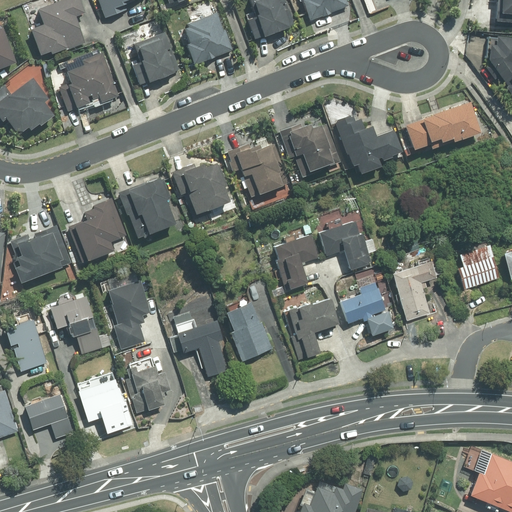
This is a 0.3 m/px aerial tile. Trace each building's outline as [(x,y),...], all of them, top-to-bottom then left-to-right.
[(84,0),(59,0),(42,6),(47,22),(33,27),(42,52),(53,48),(54,51),(70,45),(72,49),(88,43),(78,14),(88,11),(84,0)] [(94,0),(102,20),(118,13),(115,7),(131,0),(94,0)] [(251,21),(245,23),(252,43),(293,28),(282,0),(243,0),(251,21)] [(342,0),(295,0),(305,23),(345,7),(342,0)] [(398,1),(380,0),(373,0),(372,11),(397,13),(398,1)] [(511,0),(491,0),(489,22),(511,23),(511,0)] [(214,15),(178,29),(185,46),(181,47),(188,67),(229,50),(214,15)] [(6,25),(0,27),(0,77),(1,77),(0,73),(0,66),(18,59),(6,25)] [(161,34),(127,49),(134,65),(128,68),(138,91),(168,78),(158,54),(168,50),(161,34)] [(482,61),(486,67),(483,70),(490,79),(494,76),(503,87),(499,90),(511,105),(511,66),(511,65),(511,55),(511,40),(484,38),(482,61)] [(58,78),(61,86),(71,110),(93,101),(95,105),(113,98),(109,87),(105,89),(98,71),(106,68),(99,52),(62,66),(65,75),(58,78)] [(5,85),(0,88),(0,112),(3,117),(9,112),(22,129),(30,123),(33,127),(41,121),(43,124),(57,112),(48,100),(52,97),(34,75),(11,93),(5,85)] [(463,103),(400,123),(409,152),(425,146),(427,152),(474,137),(463,103)] [(346,118),(329,124),(346,169),(351,167),(353,174),(376,166),(374,162),(399,152),(391,131),(373,138),(369,128),(362,131),(358,121),(349,124),(346,118)] [(297,125),(275,133),(284,159),(290,157),(297,176),(328,165),(315,128),(300,133),(297,125)] [(247,145),(223,154),(230,174),(237,171),(247,199),(276,188),(272,176),(273,175),(264,148),(250,153),(247,145)] [(190,166),(166,174),(175,199),(183,196),(190,217),(207,210),(209,217),(238,207),(229,182),(216,187),(209,166),(192,172),(190,166)] [(154,177),(121,190),(139,237),(172,225),(154,177)] [(115,215),(120,213),(113,194),(95,201),(96,206),(86,210),(89,219),(70,226),(83,262),(118,249),(114,238),(127,234),(122,219),(118,221),(115,215)] [(351,219),(311,235),(320,258),(335,252),(344,274),(369,263),(366,255),(373,251),(369,241),(364,243),(360,234),(358,235),(351,219)] [(15,258),(24,281),(73,262),(59,224),(35,233),(37,238),(30,241),(27,233),(14,238),(21,256),(15,258)] [(306,235),(270,248),(275,262),(269,264),(279,292),(302,284),(294,264),(314,256),(306,235)] [(486,247),(455,257),(458,267),(451,270),(459,292),(497,279),(486,247)] [(511,249),(495,254),(503,280),(511,277),(511,249)] [(422,263),(384,276),(400,322),(426,313),(416,285),(429,281),(422,263)] [(121,322),(117,323),(123,348),(147,341),(142,323),(146,322),(144,314),(153,312),(143,279),(111,288),(121,322)] [(356,297),(335,304),(342,325),(359,319),(365,337),(387,330),(371,284),(353,290),(356,297)] [(59,295),(62,303),(52,306),(58,326),(72,322),(76,335),(79,334),(85,354),(106,348),(99,326),(93,328),(90,318),(97,316),(90,294),(76,298),(74,290),(59,295)] [(326,298),(280,314),(296,360),(316,353),(309,334),(335,324),(326,298)] [(268,349),(257,322),(254,324),(244,301),(229,307),(238,330),(234,331),(245,358),(268,349)] [(35,318),(10,326),(24,370),(49,362),(35,318)] [(219,319),(179,330),(180,333),(170,337),(174,351),(185,348),(186,351),(202,347),(210,376),(229,370),(221,340),(225,339),(219,319)] [(132,378),(128,379),(137,412),(168,403),(164,390),(172,387),(167,372),(159,374),(155,363),(144,366),(143,363),(129,366),(132,378)] [(103,409),(110,407),(112,413),(119,411),(117,405),(127,402),(119,377),(113,378),(111,372),(78,383),(90,420),(105,415),(103,409)] [(0,438),(19,432),(5,382),(0,383),(0,438)] [(63,393),(29,404),(36,424),(52,419),(58,437),(76,431),(63,393)] [(511,511),(511,464),(469,448),(462,466),(475,471),(464,498),(499,511),(511,511)] [(311,493),(301,490),(293,511),(348,511),(357,489),(335,482),(334,487),(316,480),(311,493)]
